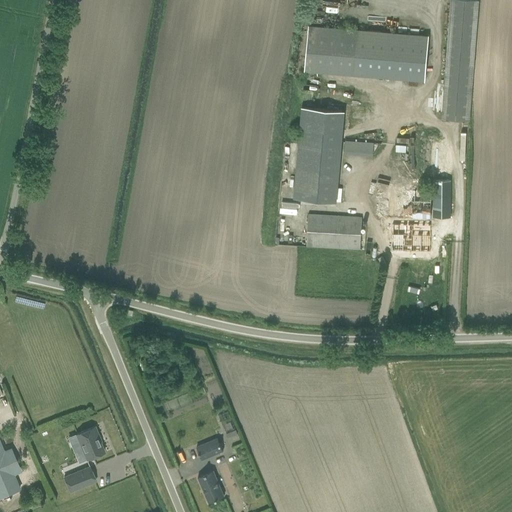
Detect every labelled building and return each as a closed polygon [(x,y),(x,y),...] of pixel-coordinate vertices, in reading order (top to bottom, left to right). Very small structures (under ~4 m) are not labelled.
[(478,0),(450,0),(441,118),(470,120),(479,0),(478,0)] [(429,36),(308,25),(304,69),(425,79),(429,36)] [(344,111),(301,108),(293,198),(336,202),(344,111)] [(344,154),(374,155),(374,141),(345,140),(344,154)] [(434,180),(434,216),(449,216),(450,180),(434,180)] [(388,190),(387,217),(431,218),(431,208),(431,191),(388,190)] [(306,245),(360,248),(362,219),(308,216),(306,245)] [(392,221),(392,248),(430,249),(431,222),(392,221)] [(94,426),(76,433),(86,459),(104,452),(100,442),(101,442),(94,426)] [(236,429),(225,434),(227,438),(238,434),(236,429)] [(196,446),(202,459),(223,451),(218,438),(196,446)] [(0,497),(20,489),(14,475),(11,468),(3,449),(0,441),(0,497)] [(95,481),(90,466),(63,477),(69,492),(95,481)] [(198,476),(209,502),(224,496),(213,470),(198,476)]
